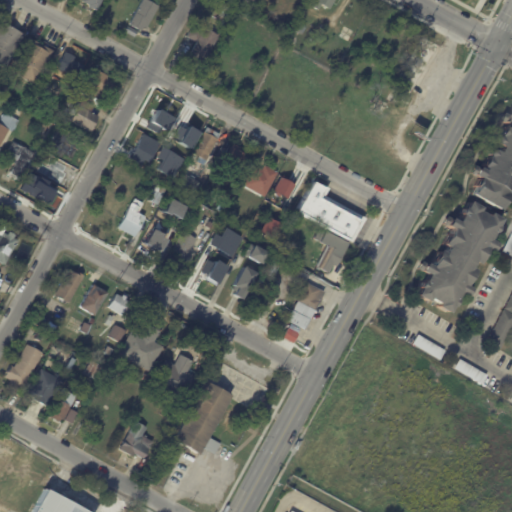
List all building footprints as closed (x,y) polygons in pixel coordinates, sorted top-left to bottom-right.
[(89,8),(88,7),(89,6),(82,2),(83,0),(103,0),(96,12),(89,8)] [(147,25),(145,28),(143,27),(140,32),(138,31),(135,36),(125,31),(128,25),(142,0),(144,0),(158,7),(147,25)] [(334,0),(329,11),(321,6),(319,11),(313,8),(317,0),(334,0)] [(243,2),(250,6),(246,12),(239,7),(243,2)] [(0,22),(8,27),(24,36),(5,70),(0,67),(0,22)] [(201,28),(218,37),(204,66),(188,59),(196,42),(188,38),(194,25),(201,28)] [(435,44),(442,47),(406,110),(388,99),(424,37),(435,44)] [(37,43),(49,50),(51,46),(55,49),(34,86),(9,72),(28,38),(37,43)] [(59,70),(56,68),(64,54),(67,55),(67,57),(84,67),(77,80),(59,70)] [(103,73),(111,78),(110,81),(117,85),(108,100),(82,86),(91,71),(96,74),(98,70),(103,73)] [(363,115),(357,125),(334,111),(343,96),(366,109),(363,115)] [(0,97),(8,102),(3,109),(0,107),(0,97)] [(69,98),(75,101),(71,108),(65,105),(69,98)] [(87,103),(94,107),(90,112),(98,117),(90,132),(70,121),(82,100),(87,103)] [(162,107),(171,112),(162,129),(144,119),(154,101),(159,103),(158,105),(162,107)] [(43,107),(52,112),(48,118),(37,112),(40,105),(43,107)] [(64,108),(70,111),(66,117),(60,114),(64,108)] [(511,184),(510,186),(511,187),(511,197),(505,194),(496,210),(466,193),(476,177),(471,174),(475,166),(478,168),(489,148),(493,150),(496,145),(491,142),(501,125),(502,126),(503,124),(500,122),(504,113),(509,116),(511,110),(511,184)] [(0,122),(2,119),(5,114),(14,119),(7,130),(9,131),(0,146),(0,122)] [(183,118),(186,120),(185,122),(196,128),(187,144),(176,137),(175,139),(168,135),(179,116),(183,118)] [(41,122),(49,127),(43,137),(36,132),(41,122)] [(207,160),(193,152),(204,131),(218,139),(207,160)] [(55,136),(61,139),(60,141),(63,142),(60,147),(51,142),(55,136)] [(19,183),(8,177),(15,164),(5,159),(14,143),(34,154),(19,183)] [(237,145),(241,147),(239,150),(245,153),(237,170),(222,163),(233,143),(237,145)] [(266,166),(278,172),(264,197),(244,186),(255,165),(263,169),(265,165),(266,166)] [(171,169),(175,172),(171,179),(167,177),(171,169)] [(193,178),(200,182),(193,194),(176,185),(183,172),(193,178)] [(37,188),(33,185),(39,175),(48,180),(49,179),(52,181),(52,182),(59,186),(51,199),(48,197),(46,200),(40,197),(41,194),(37,192),(39,189),(37,188)] [(285,179),(297,186),(289,199),(274,191),(282,177),(285,179)] [(326,186),(328,187),(322,197),(363,219),(352,240),(300,211),(316,181),(326,186)] [(158,185),(166,189),(159,205),(147,200),(152,189),(154,190),(155,187),(156,188),(158,185)] [(145,219),(134,237),(118,228),(132,202),(133,203),(135,198),(144,203),(139,212),(146,217),(145,219)] [(175,220),(181,206),(165,199),(159,212),(175,220)] [(216,210),(221,201),(226,204),(221,213),(216,210)] [(498,248),(493,256),(483,249),(473,265),(468,262),(465,268),(470,271),(461,287),(469,291),(470,290),(474,293),(469,302),(456,294),(452,301),(453,302),(449,308),(448,307),(443,315),(432,308),(434,305),(426,299),(423,303),(412,296),(416,290),(415,289),(419,282),(420,283),(424,276),(418,272),(422,265),(426,267),(436,251),(439,253),(442,248),(437,245),(447,229),(443,227),(447,219),(454,223),(458,216),(456,215),(460,208),(461,209),(465,202),(476,208),(474,211),(483,217),(485,214),(497,220),(493,227),(494,228),(490,235),(489,234),(485,240),(498,248)] [(233,212),(240,217),(237,221),(230,217),(233,212)] [(281,228),(273,242),(262,236),(269,221),(281,228)] [(511,246),(507,256),(497,251),(511,222),(511,246)] [(336,263),(330,274),(317,267),(328,246),(315,240),(321,228),(357,247),(351,258),(341,253),(336,263)] [(162,237),(148,230),(141,245),(156,251),(162,237)] [(193,236),(197,239),(182,265),(176,262),(175,264),(167,260),(183,231),(193,236)] [(3,265),(0,263),(0,239),(3,234),(8,236),(9,233),(16,236),(14,240),(18,242),(5,266),(3,265)] [(247,251),(252,242),(259,246),(262,240),(270,244),(267,250),(270,251),(263,265),(245,255),(247,251)] [(216,283),(216,284),(201,275),(199,278),(193,274),(208,246),(222,254),(229,241),(237,246),(216,283)] [(265,273),(273,255),(282,260),(273,277),(265,273)] [(240,297),(234,294),(238,287),(234,285),(244,266),(256,272),(242,298),(240,297)] [(75,274),(76,274),(77,272),(84,276),(69,304),(54,296),(69,270),(75,274)] [(269,283),(258,305),(248,299),(260,277),(270,282),(269,283)] [(289,321),(287,320),(293,309),(294,310),(308,283),(325,292),(311,319),(309,318),(304,329),(289,321)] [(93,285),(107,293),(94,316),(79,308),(93,285)] [(511,315),(501,309),(511,287),(511,315)] [(129,301),(130,302),(125,310),(126,311),(123,317),(108,307),(116,293),(121,297),(123,294),(127,297),(126,299),(129,301)] [(511,316),(511,319),(497,349),(484,342),(501,310),(511,316)] [(113,317),(108,326),(104,324),(109,315),(113,317)] [(79,331),(83,323),(87,325),(91,319),(94,321),(87,335),(79,331)] [(158,334),(154,342),(163,347),(149,372),(118,355),(132,329),(140,334),(146,323),(160,331),(158,334)] [(124,330),(125,330),(118,343),(108,336),(115,324),(124,330)] [(436,360),(408,344),(414,334),(441,351),(436,360)] [(35,349),(42,353),(23,387),(19,384),(16,390),(8,385),(10,380),(5,377),(11,365),(14,367),(27,344),(35,349)] [(107,346),(113,350),(109,356),(103,353),(107,346)] [(191,364),(187,372),(198,378),(182,405),(149,386),(165,359),(174,364),(180,354),(193,362),(191,364)] [(479,384),(478,385),(451,369),(456,359),(484,376),(479,384)] [(91,378),(83,374),(90,361),(102,368),(95,381),(91,378)] [(44,405),(26,395),(41,369),(62,381),(47,407),(44,405)] [(206,384),(231,398),(208,439),(220,445),(213,457),(202,451),(199,456),(172,441),(204,383),(206,384)] [(75,397),(60,425),(51,421),(52,419),(50,417),(51,414),(47,412),(56,395),(58,397),(60,392),(63,394),(65,391),(75,396),(75,397)] [(62,420),(69,424),(74,412),(67,409),(62,420)] [(143,459),(142,460),(133,455),(132,458),(118,450),(128,433),(127,433),(134,422),(146,429),(141,437),(152,443),(143,459)] [(49,490),(87,511),(31,511),(45,488),(49,490)]
